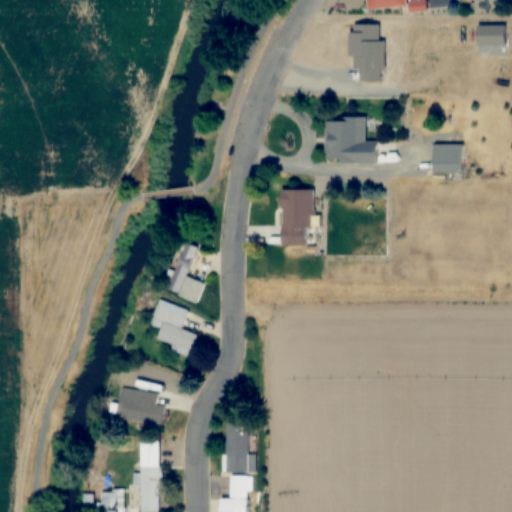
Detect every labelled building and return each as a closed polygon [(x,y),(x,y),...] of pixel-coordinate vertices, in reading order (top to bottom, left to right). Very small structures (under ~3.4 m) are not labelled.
[(367,0),(368,9),(408,7),(407,0),(367,0)] [(325,162),(379,163),(379,142),(367,142),(367,119),(326,118),(325,162)] [(464,174),(464,145),(434,145),(434,174),(464,174)] [(283,246),(315,246),(315,190),(283,190),(283,246)] [(163,289),(199,302),(206,283),(187,277),(197,248),(180,242),(163,289)] [(192,353),(198,334),(182,330),(188,309),(159,300),(150,330),(159,333),(157,343),(192,353)] [(157,403),(159,393),(123,386),(117,418),(162,426),(166,405),(157,403)] [(228,473),(249,473),(249,421),(228,421),(228,473)] [(141,511),(162,511),(162,439),(141,439),(141,511)] [(248,511),(249,476),(231,476),(231,499),(221,499),(221,511),(212,511),(248,511)] [(124,511),(124,491),(86,491),(86,503),(96,503),(96,511),(124,511)]
